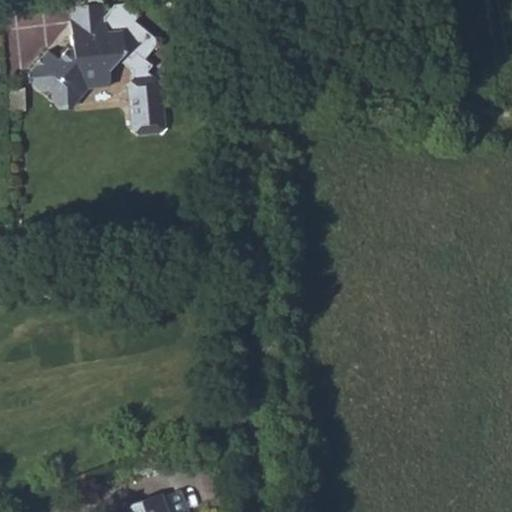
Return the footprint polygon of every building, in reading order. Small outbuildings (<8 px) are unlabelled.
[(88,34),(104,33),(100,4),(68,7),(71,35),(88,34)] [(119,52),(117,31),(104,33),(93,44),(89,41),(88,34),(71,35),(71,45),(65,46),(54,57),(44,48),(25,69),(26,79),(54,107),(65,106),(80,87),(104,85),(102,70),(114,57),(119,52)] [(89,41),(93,44),(104,33),(88,34),(89,41)] [(144,71),(149,65),(132,50),(126,57),(144,71)] [(128,70),(129,80),(122,88),(126,140),(134,148),(152,146),(158,139),(154,82),(149,77),(144,77),(144,71),(126,57),(119,52),(114,57),(128,70)]
